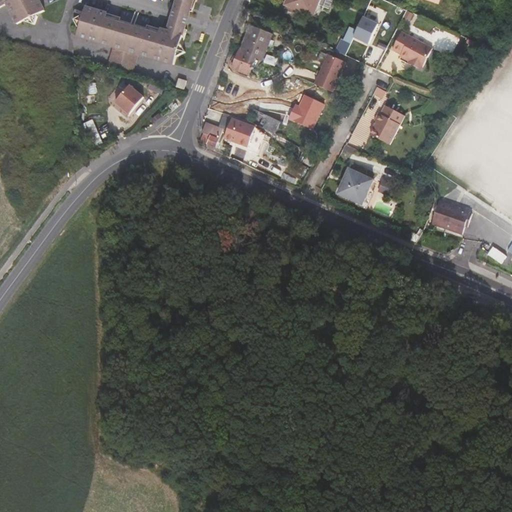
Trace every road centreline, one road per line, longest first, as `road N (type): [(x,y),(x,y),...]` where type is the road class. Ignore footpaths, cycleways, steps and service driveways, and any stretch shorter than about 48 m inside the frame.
road 1 (tertiary): [(0,299),(98,175),(138,152),(180,150)]
road 2 (residential): [(312,208),(511,295)]
road 3 (residential): [(180,150),(239,0)]
road 4 (residential): [(381,73),(312,208)]
road 5 (residential): [(180,150),(312,208)]
